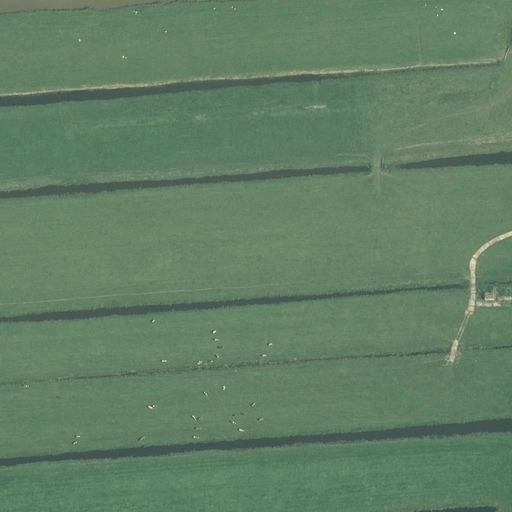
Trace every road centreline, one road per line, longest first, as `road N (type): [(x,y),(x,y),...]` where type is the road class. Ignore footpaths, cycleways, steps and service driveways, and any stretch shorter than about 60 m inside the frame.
road 1 (track): [(511,234),(481,248),(471,266),(376,182),(374,157),(384,139),(511,85)]
road 2 (track): [(471,266),(468,314),(437,385)]
